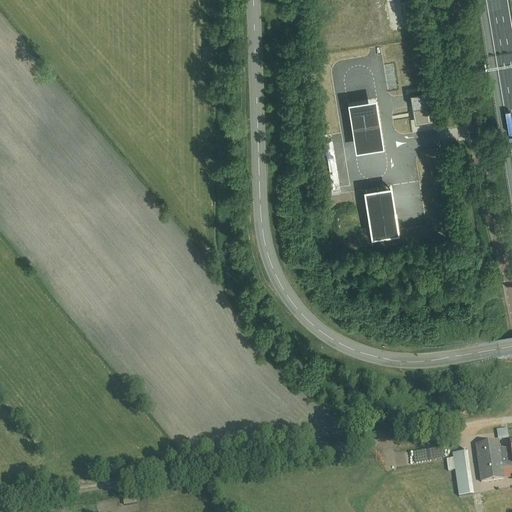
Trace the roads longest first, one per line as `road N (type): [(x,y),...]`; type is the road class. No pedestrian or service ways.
road 1 (tertiary): [(492,351),(433,362),(382,360),(329,339),(284,293),(260,202),(253,0)]
road 2 (track): [(0,504),(511,419)]
road 3 (tertiary): [(511,299),(452,0)]
